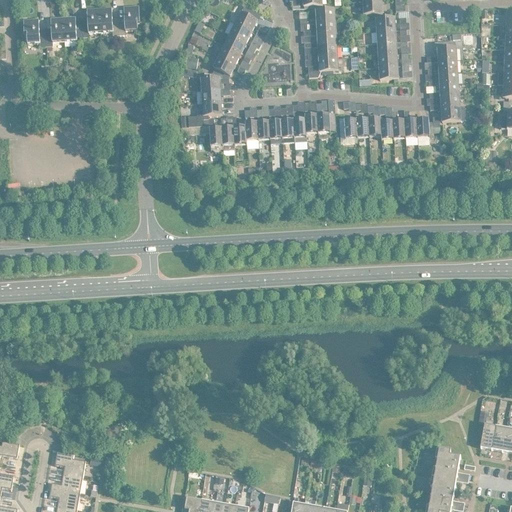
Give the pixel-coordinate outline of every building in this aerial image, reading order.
[(384,0),(366,2),(367,13),(366,13),(366,14),(385,13),(385,12),(384,12),(384,1),(384,0)] [(127,19),(121,20),(122,35),(129,35),(129,30),(141,30),(140,22),(143,22),(142,6),(127,7),(127,19)] [(247,6),(243,13),(260,21),(264,14),(247,6)] [(85,22),(85,29),(86,37),(92,37),(92,33),(104,32),(102,8),(90,9),(91,21),(85,22)] [(114,8),(102,8),(104,32),(115,31),(115,35),(122,35),(121,20),(115,20),(114,8)] [(319,23),(338,22),(338,21),(337,22),(337,10),(337,9),(319,11),(320,23),(319,23)] [(238,23),(238,24),(255,32),(254,32),(259,21),(260,22),(260,21),(243,13),(244,14),(239,24),(238,23)] [(54,30),(48,31),(49,46),(56,46),(56,42),(67,41),(66,17),(54,18),(54,30)] [(78,17),(66,17),(67,41),(79,40),(79,44),(86,44),(86,37),(85,29),(79,29),(78,17)] [(379,31),(398,30),(397,19),(398,18),(397,18),(379,19),(379,20),(380,31),(379,31)] [(49,46),(48,31),(42,31),(41,19),(26,20),(27,24),(27,28),(27,36),(30,36),(30,43),(42,42),(42,47),(49,46)] [(306,36),(320,35),(339,34),(339,33),(338,33),(338,22),(319,23),(320,23),(320,30),(306,30),(306,36)] [(233,34),(232,34),(249,43),(249,42),(254,32),(255,32),(238,24),(233,34)] [(380,43),(399,42),(398,42),(398,30),(379,31),(379,32),(380,32),(381,43),(380,43)] [(227,45),(244,54),(244,53),(249,43),(232,34),(232,35),(233,35),(228,45),(227,45)] [(321,46),(321,47),(340,46),(340,45),(339,45),(338,34),(339,34),(320,35),(321,35),(321,46)] [(381,55),(400,54),(399,54),(398,42),(399,42),(380,43),(380,44),(381,43),(381,55)] [(222,56),(239,64),(238,64),(243,54),(244,54),(227,45),(228,46),(223,56),(222,56)] [(321,58),(321,59),(340,58),(340,57),(339,46),(340,46),(321,47),(322,58),(321,58)] [(441,61),(460,60),(459,60),(458,49),(459,49),(459,48),(440,49),(440,50),(441,50),(441,61)] [(382,67),(400,66),(399,54),(400,54),(381,55),(381,56),(381,55),(382,67)] [(189,56),(187,66),(199,69),(201,58),(189,56)] [(239,64),(222,56),(217,67),(217,66),(216,67),(233,75),(233,74),(238,64),(238,65),(239,64)] [(321,77),(324,71),(341,70),(341,69),(340,69),(340,58),(321,59),(322,59),(323,66),(318,64),(318,66),(311,66),(312,78),(321,77)] [(442,73),(460,72),(459,61),(460,60),(441,61),(441,62),(442,73)] [(400,66),(382,67),(383,79),(382,79),(396,79),(401,78),(400,78),(400,66)] [(442,85),(461,84),(460,84),(460,72),(442,73),(442,74),(443,85),(442,85)] [(501,85),(506,85),(511,85),(511,73),(507,73),(502,73),(501,85)] [(204,91),(223,90),(222,82),(225,82),(225,83),(232,83),(231,78),(225,78),(222,79),(222,78),(201,79),(199,81),(200,91),(204,91)] [(443,97),(462,96),(461,96),(461,84),(442,85),(442,86),(443,86),(444,97),(443,97)] [(205,103),(224,102),(223,102),(223,94),(226,94),(226,95),(233,95),(232,90),(225,90),(223,91),(223,90),(204,91),(204,92),(205,92),(206,103),(205,103)] [(444,109),(463,108),(462,108),(461,96),(462,96),(443,97),(443,98),(444,98),(444,109)] [(319,103),(320,114),(321,133),(321,132),(332,132),(333,132),(339,131),(337,99),(331,99),(331,113),(331,114),(325,115),(324,103),(319,103)] [(192,127),(212,126),(211,119),(212,119),(211,115),(225,114),(224,114),(224,102),(205,103),(205,104),(206,104),(206,110),(204,110),(199,116),(191,116),(192,127)] [(442,116),(435,117),(436,122),(442,121),(445,121),(445,122),(463,120),(464,120),(469,120),(468,108),(463,108),(444,109),(444,110),(445,117),(442,117),(442,116)] [(407,120),(408,138),(409,138),(420,137),(420,138),(419,119),(419,120),(411,120),(411,117),(412,117),(412,110),(407,111),(407,117),(408,120),(407,120)] [(395,120),(396,139),(397,139),(408,138),(408,139),(408,138),(407,120),(399,121),(399,118),(400,118),(400,111),(395,111),(395,118),(396,118),(396,121),(395,120)] [(307,115),(308,119),(309,133),(320,132),(320,133),(321,133),(320,114),(319,114),(319,115),(308,116),(308,115),(307,115)] [(237,126),(236,126),(237,145),(238,145),(249,144),(249,145),(250,145),(249,140),(248,126),(241,127),(241,124),(241,117),(236,117),(236,124),(237,124),(237,127),(237,126)] [(225,127),(224,127),(226,149),(228,149),(229,150),(230,151),(233,151),(235,150),(235,149),(238,149),(237,145),(236,126),(236,127),(229,127),(229,125),(229,118),(224,118),(224,125),(225,125),(225,128),(225,127)] [(372,137),(371,118),(371,119),(359,120),(359,119),(360,138),(361,138),(361,137),(372,137)] [(373,137),(384,136),(383,122),(384,122),(383,118),(371,119),(371,118),(372,137),(373,137)] [(419,119),(420,138),(421,138),(421,137),(432,136),(432,137),(433,137),(432,133),(432,122),(431,118),(431,119),(419,120),(419,119)] [(211,119),(212,126),(213,126),(213,128),(212,128),(213,147),(214,150),(216,150),(217,151),(218,152),(221,152),(222,151),(223,150),(226,149),(224,127),(224,128),(216,128),(216,125),(217,125),(217,119),(212,119),(211,119)] [(284,120),(285,139),(285,143),(297,142),(296,119),(296,120),(284,121),(284,120)] [(296,119),(297,142),(310,141),(309,133),(308,119),(296,120),(296,119)] [(360,138),(359,119),(359,120),(347,120),(348,139),(349,139),(349,138),(360,137),(360,138)] [(272,121),(273,140),(273,139),(285,138),(285,139),(284,120),(284,121),(272,121)] [(384,136),(384,140),(385,140),(385,139),(396,139),(395,120),(395,121),(384,122),(383,122),(384,136)] [(248,122),(248,126),(249,140),(261,140),(260,121),(260,122),(248,123),(248,122)] [(260,121),(261,140),(273,139),(273,140),(272,121),(260,122),(260,121)] [(247,177),(239,177),(239,186),(248,185),(247,177)] [(483,410),(481,422),(487,424),(487,423),(490,411),(483,410)] [(494,450),(498,425),(498,426),(488,424),(488,423),(487,423),(487,424),(483,447),(483,448),(484,447),(494,449),(494,450)] [(504,451),(505,451),(509,427),(508,428),(498,426),(498,425),(494,450),(494,449),(504,450),(504,451)] [(0,444),(0,463),(2,463),(3,454),(20,457),(22,444),(5,441),(4,445),(0,444)] [(436,477),(448,479),(447,484),(458,486),(457,486),(458,481),(459,476),(460,472),(460,467),(462,467),(461,467),(462,458),(463,458),(463,457),(453,455),(453,451),(442,449),(441,449),(442,449),(441,458),(440,458),(440,459),(441,459),(439,468),(438,468),(439,468),(437,477),(436,477)] [(67,466),(65,475),(85,479),(88,461),(76,458),(77,454),(60,451),(57,464),(67,466)] [(94,458),(93,462),(95,465),(102,467),(104,460),(94,458)] [(315,460),(312,469),(323,472),(325,463),(315,460)] [(0,479),(15,482),(16,475),(0,472),(0,471),(2,463),(0,463),(0,479)] [(336,464),(335,471),(342,473),(343,465),(336,464)] [(346,468),(344,476),(356,478),(357,470),(346,468)] [(54,482),(53,489),(82,494),(85,479),(65,475),(64,484),(54,482)] [(367,477),(365,484),(374,486),(375,479),(367,477)] [(448,479),(436,477),(436,478),(437,478),(436,487),(435,487),(436,487),(434,496),(433,496),(434,497),(432,506),(431,506),(432,506),(431,511),(452,511),(453,509),(454,505),(455,500),(456,496),(457,496),(457,495),(456,495),(457,486),(458,486),(447,484),(448,479)] [(0,495),(3,496),(5,487),(14,489),(15,482),(0,479),(0,495)] [(61,498),(60,507),(80,510),(82,494),(53,489),(52,496),(61,498)] [(0,511),(4,511),(19,511),(20,508),(1,505),(3,496),(0,495),(0,511)] [(353,495),(351,503),(358,504),(358,501),(362,502),(363,497),(361,496),(358,496),(353,495)] [(201,511),(204,499),(203,500),(190,498),(190,497),(189,497),(187,509),(192,509),(191,511),(201,511)] [(216,511),(218,502),(218,503),(204,500),(204,499),(201,511),(216,511)] [(225,511),(228,503),(227,503),(227,504),(218,503),(218,502),(216,511),(225,511)] [(305,511),(307,504),(306,505),(296,503),(296,502),(293,511),(305,511)] [(235,511),(237,505),(237,506),(228,504),(228,503),(225,511),(235,511)]
